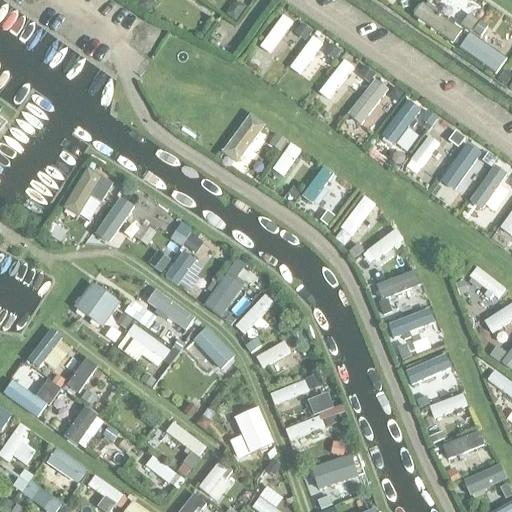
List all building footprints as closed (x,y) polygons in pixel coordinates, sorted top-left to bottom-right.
[(424,0),(414,13),(452,43),(462,30),(424,0)] [(260,45),(271,52),(294,20),(283,12),(260,45)] [(469,12),(463,23),(481,34),(487,23),(469,12)] [(306,39),(313,29),(302,21),(295,32),(306,39)] [(471,30),(460,44),(496,73),(508,58),(471,30)] [(328,100),(355,66),(345,58),(318,92),(328,100)] [(346,113),(359,124),(390,87),(378,76),(346,113)] [(395,145),(422,109),(408,98),(381,134),(395,145)] [(235,163),(265,122),(251,111),(221,152),(235,163)] [(278,132),(271,142),(282,150),(289,140),(278,132)] [(421,172),(440,141),(428,133),(409,164),(421,172)] [(273,170),(286,177),(300,147),(288,141),(273,170)] [(439,178),(453,189),(483,151),(469,141),(439,178)] [(314,203),(333,170),(322,163),(302,196),(314,203)] [(488,212),(505,188),(500,183),(508,172),(495,163),(469,199),(488,212)] [(365,194),(339,226),(351,236),(377,204),(365,194)] [(123,196),(109,218),(122,226),(136,204),(123,196)] [(510,234),(511,232),(511,207),(498,224),(510,234)] [(368,264),(404,239),(396,227),(359,252),(368,264)] [(185,255),(184,290),(206,290),(207,276),(201,276),(201,256),(185,255)] [(468,275),(497,297),(506,285),(476,264),(468,275)] [(229,270),(203,302),(219,315),(245,283),(229,270)] [(376,295),(420,285),(417,271),(373,281),(376,295)] [(167,292),(158,302),(186,330),(196,320),(167,292)] [(265,292),(234,324),(245,334),(276,302),(265,292)] [(489,332),(511,319),(511,301),(482,319),(489,332)] [(392,334),(435,322),(431,308),(388,320),(392,334)] [(415,350),(443,339),(437,322),(409,333),(415,350)] [(160,368),(172,348),(135,325),(123,345),(160,368)] [(191,342),(220,370),(236,353),(207,326),(191,342)] [(54,374),(77,347),(55,329),(32,355),(54,374)] [(285,339),(256,354),(262,366),(291,351),(285,339)] [(511,347),(509,352),(495,344),(489,353),(511,366),(511,347)] [(445,352),(405,369),(412,384),(452,367),(445,352)] [(511,380),(494,368),(486,379),(511,396),(511,380)] [(19,378),(8,392),(39,417),(50,404),(19,378)] [(304,378),(269,393),(274,405),(310,390),(304,378)] [(333,392),(308,396),(311,417),(336,413),(333,392)] [(429,404),(434,417),(468,404),(463,392),(429,404)] [(0,402),(0,424),(8,430),(18,413),(0,402)] [(88,448),(106,417),(84,405),(66,435),(88,448)] [(234,415),(241,435),(231,438),(237,457),(274,444),(260,406),(234,415)] [(320,414),(285,427),(290,440),(325,426),(320,414)] [(22,421),(1,455),(11,461),(15,455),(29,464),(38,449),(24,441),(32,428),(22,421)] [(439,444),(444,458),(485,442),(479,428),(439,444)] [(60,446),(50,459),(79,482),(90,469),(60,446)] [(317,488),(357,475),(350,453),(310,467),(317,488)] [(199,487),(218,501),(238,474),(219,460),(199,487)] [(501,462),(462,477),(469,494),(508,479),(501,462)] [(307,471),(313,497),(329,493),(328,486),(315,489),(310,470),(307,471)] [(53,511),(56,511),(65,499),(24,472),(14,486),(53,511)] [(121,502),(126,492),(96,477),(91,487),(121,502)] [(283,511),(277,508),(284,495),(266,485),(252,508),(259,511),(283,511)] [(196,494),(182,511),(203,511),(209,504),(196,494)] [(336,511),(331,494),(316,498),(320,511),(336,511)] [(511,511),(511,499),(489,511),(511,511)] [(151,511),(137,502),(130,511),(151,511)]
